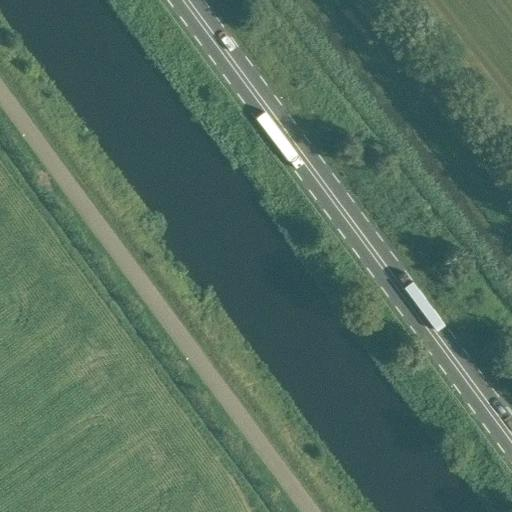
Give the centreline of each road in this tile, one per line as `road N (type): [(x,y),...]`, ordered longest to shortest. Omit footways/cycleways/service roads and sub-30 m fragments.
road 1 (primary): [(511,448),(367,266),(174,0)]
road 2 (unclassified): [(302,511),(0,105)]
road 3 (unclassified): [(511,205),(349,0)]
